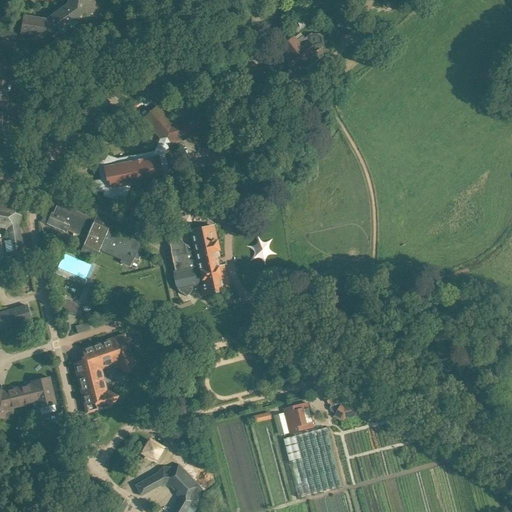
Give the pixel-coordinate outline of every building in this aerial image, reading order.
[(68,0),(68,4),(65,7),(60,6),(50,14),(49,18),(46,20),(23,16),(20,34),(32,36),(31,39),(36,45),(45,46),(49,44),(50,37),(54,38),(55,34),(77,17),(82,18),(83,14),(89,15),(93,12),(94,3),(92,0),(68,0)] [(0,31),(0,36),(15,39),(17,32),(0,30),(0,31)] [(286,64),(291,71),(316,52),(324,44),(323,37),(319,34),(312,35),(311,33),(304,38),(302,36),(296,41),(293,37),(280,47),(281,49),(269,58),(275,66),(274,66),(278,71),(286,64)] [(213,39),(220,45),(224,41),(218,35),(213,39)] [(0,51),(13,54),(14,43),(0,40),(0,51)] [(0,149),(1,148),(3,135),(0,130),(0,127),(2,118),(5,115),(7,99),(14,95),(16,85),(12,80),(15,66),(12,63),(1,61),(0,61),(0,149)] [(97,159),(100,160),(98,164),(99,168),(98,168),(100,180),(92,182),(94,193),(102,191),(103,196),(124,203),(130,185),(162,179),(161,176),(171,174),(169,163),(166,163),(165,155),(170,143),(190,139),(191,135),(206,132),(206,129),(213,123),(210,119),(210,115),(200,100),(190,107),(194,114),(184,121),(179,122),(176,119),(172,123),(157,106),(139,122),(147,131),(151,128),(160,139),(154,152),(117,159),(99,153),(97,159)] [(0,224),(5,225),(8,241),(4,241),(6,252),(13,251),(15,253),(23,252),(24,250),(23,240),(21,238),(19,225),(20,216),(15,212),(16,206),(0,202),(0,224)] [(51,213),(47,224),(65,232),(66,230),(86,239),(80,252),(95,258),(99,250),(122,260),(121,263),(129,266),(134,258),(138,260),(141,253),(137,251),(140,242),(131,239),(130,241),(107,231),(110,223),(96,217),(94,221),(89,218),(89,217),(58,204),(53,214),(51,213)] [(169,242),(175,271),(172,272),(175,286),(178,289),(178,292),(187,297),(192,290),(191,286),(200,284),(202,294),(209,293),(210,294),(213,294),(215,293),(218,292),(218,291),(229,288),(224,266),(218,267),(214,252),(218,251),(213,227),(191,232),(195,250),(189,251),(188,248),(184,249),(177,237),(169,242)] [(71,302),(70,303),(62,299),(58,307),(67,310),(67,311),(75,314),(79,305),(71,302)] [(0,329),(30,321),(29,316),(28,315),(28,314),(27,312),(26,311),(27,310),(26,305),(0,312),(0,329)] [(77,333),(90,329),(87,322),(74,326),(77,333)] [(86,413),(110,407),(115,397),(106,391),(101,369),(116,364),(117,367),(128,372),(133,362),(126,334),(83,349),(86,358),(83,363),(74,365),(86,413)] [(0,418),(12,421),(14,408),(36,403),(37,409),(55,404),(49,378),(31,382),(31,385),(2,391),(0,390),(0,418)] [(330,403),(331,407),(332,407),(334,413),(336,414),(335,416),(344,423),(349,419),(354,417),(360,417),(365,408),(354,402),(353,402),(342,396),(339,396),(338,392),(326,395),(328,403),(330,403)] [(307,403),(284,409),(285,416),(290,414),(293,426),(288,427),(290,433),(314,427),(312,423),(307,424),(303,409),(308,407),(308,408),(309,408),(307,403)] [(256,416),(258,423),(272,418),(269,411),(256,416)] [(139,452),(154,461),(162,448),(148,439),(139,452)] [(141,496),(162,484),(166,485),(179,497),(178,502),(171,511),(185,511),(189,507),(196,501),(195,490),(199,487),(178,464),(174,468),(163,467),(156,474),(135,486),(141,496)] [(116,495),(112,502),(123,508),(127,502),(116,495)]
